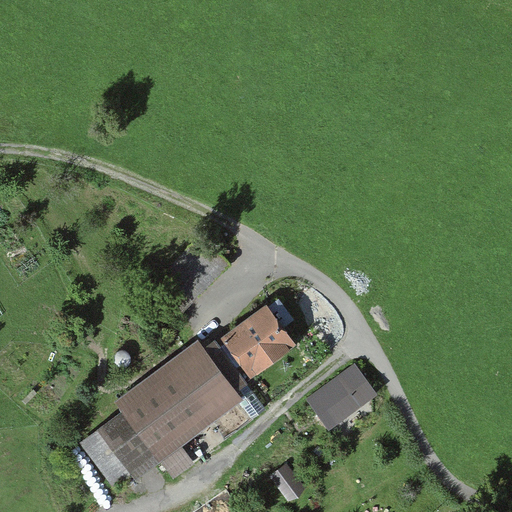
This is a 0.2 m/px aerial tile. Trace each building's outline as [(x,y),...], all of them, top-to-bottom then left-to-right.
[(200,237),(154,284),(176,307),(224,260),(200,237)] [(127,411),(87,441),(113,477),(222,397),(230,408),(242,400),(251,414),(261,404),(235,366),(242,361),(249,371),(290,340),(279,324),(290,315),(277,297),(223,336),(227,342),(220,347),(213,339),(171,372),(156,351),(141,362),(155,384),(124,406),(127,411)] [(119,364),(124,364),(128,362),(129,357),(128,351),(125,348),(122,346),(118,347),(114,350),(112,356),(115,361),(119,364)] [(353,363),(307,398),(322,420),(368,383),(353,363)] [(269,475),(287,500),(306,487),(288,462),(269,475)]
